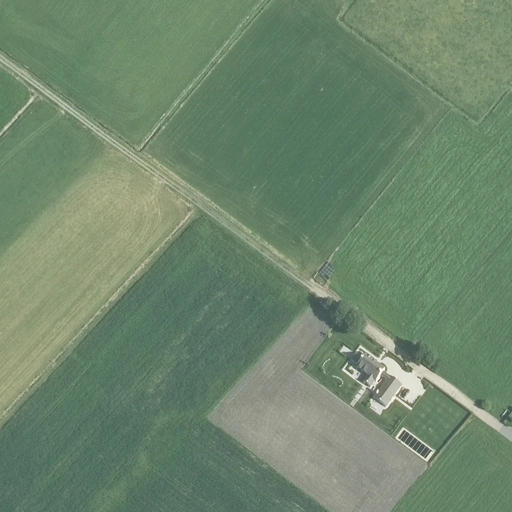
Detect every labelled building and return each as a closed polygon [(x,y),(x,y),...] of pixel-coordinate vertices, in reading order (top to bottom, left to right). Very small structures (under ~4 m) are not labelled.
[(337,325),(334,330),(350,340),(353,334),(337,325)] [(315,336),(309,342),(329,360),(335,354),(315,336)] [(356,355),(351,361),(358,366),(356,369),(367,377),(362,383),(370,389),(374,382),(375,383),(380,377),(387,381),(377,394),(376,393),(375,395),(376,396),(373,399),(385,408),(401,387),(389,378),(383,373),(384,371),(373,363),(374,362),(366,356),(362,360),(356,355)] [(343,392),(348,396),(361,380),(356,376),(343,392)] [(409,404),(414,410),(420,406),(415,400),(409,404)]
